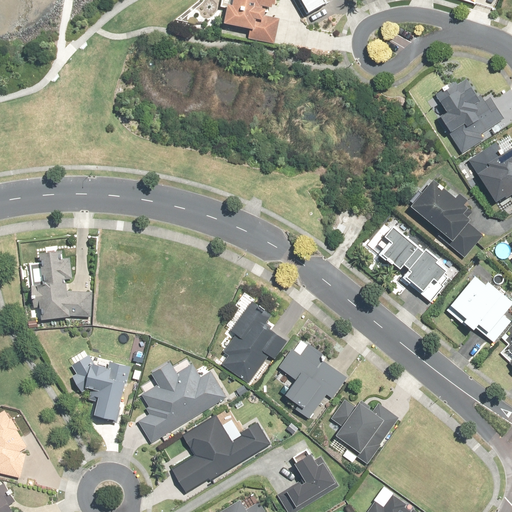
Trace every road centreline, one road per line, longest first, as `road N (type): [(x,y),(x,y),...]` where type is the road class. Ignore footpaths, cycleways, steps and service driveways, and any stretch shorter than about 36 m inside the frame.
road 1 (tertiary): [(445,382),(310,270),(205,216),(86,194),(0,203)]
road 2 (residential): [(464,34),(421,45),(394,67),(372,63),(361,38),(374,20),(400,12),(434,17)]
